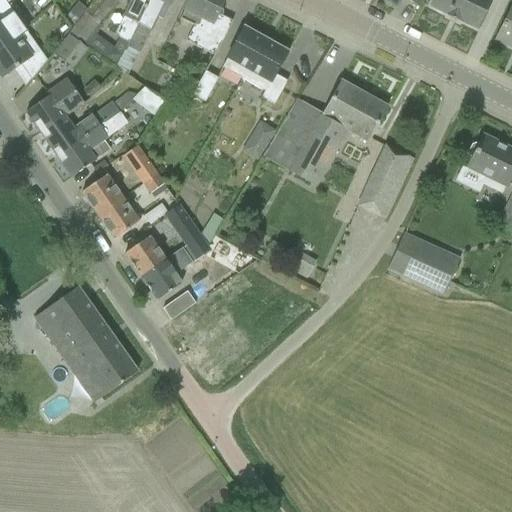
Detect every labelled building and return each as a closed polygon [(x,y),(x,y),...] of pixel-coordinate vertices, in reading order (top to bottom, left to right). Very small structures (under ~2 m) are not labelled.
[(0,0),(0,51),(25,33),(5,5),(2,0),(0,0)] [(88,34),(114,2),(111,0),(95,0),(86,12),(78,21),(67,34),(80,44),(88,34)] [(136,25),(148,0),(124,0),(129,3),(122,18),(115,32),(118,39),(127,43),(136,25)] [(150,32),(162,5),(168,8),(172,0),(148,0),(136,25),(127,43),(125,47),(137,53),(139,54),(150,32)] [(188,0),(187,2),(178,20),(192,27),(184,43),(212,56),(219,45),(220,45),(231,22),(230,22),(229,23),(216,17),(224,0),(188,0)] [(381,0),(394,9),(400,0),(405,0),(417,9),(421,0),(381,0)] [(433,0),(430,7),(447,15),(446,17),(458,23),(459,21),(476,29),(489,0),(433,0)] [(503,23),(494,41),(511,49),(511,45),(511,4),(511,7),(503,23)] [(70,15),(78,21),(86,12),(78,5),(70,15)] [(243,28),(220,69),(263,93),(259,99),(273,107),(286,83),(274,76),(287,53),(268,42),(243,28)] [(30,81),(46,62),(25,33),(0,51),(0,79),(1,80),(20,67),(30,81)] [(67,35),(51,54),(72,70),(87,52),(67,35)] [(102,59),(115,66),(121,55),(108,48),(102,59)] [(125,77),(119,71),(106,85),(111,90),(125,77)] [(193,91),(190,97),(204,104),(217,80),(203,72),(197,84),(193,91)] [(181,75),(177,83),(193,91),(197,84),(181,75)] [(48,97),(24,114),(39,135),(63,118),(83,105),(65,80),(46,94),(48,97)] [(93,81),(82,91),(90,99),(101,90),(93,81)] [(266,148),(261,158),(298,179),(316,189),(346,133),(367,144),(386,108),(340,83),(322,116),(296,101),(285,118),(275,134),(266,148)] [(143,89),(131,103),(143,111),(153,97),(143,89)] [(63,118),(39,135),(55,158),(117,115),(135,96),(126,93),(112,104),(111,103),(90,117),(72,130),(63,118)] [(117,115),(55,158),(70,179),(109,151),(102,141),(125,125),(117,115)] [(266,148),(275,134),(258,123),(249,137),(266,148)] [(471,159),(466,168),(466,170),(460,167),(453,182),(477,194),(482,185),(500,195),(504,187),(505,187),(511,173),(511,152),(481,137),(477,147),(474,145),(470,146),(467,154),(468,157),(471,159)] [(356,207),(384,220),(412,160),(384,146),(356,207)] [(161,185),(148,166),(135,175),(149,194),(161,185)] [(104,177),(80,194),(96,217),(121,200),(104,177)] [(511,196),(500,222),(511,228),(511,196)] [(121,200),(96,217),(113,240),(137,224),(121,200)] [(160,205),(142,217),(148,227),(164,216),(166,214),(160,205)] [(166,214),(164,216),(178,236),(185,247),(198,237),(191,227),(177,207),(166,214)] [(164,261),(139,278),(155,302),(172,291),(180,285),(173,275),(190,264),(208,251),(207,250),(198,237),(185,247),(181,250),(164,261)] [(456,262),(401,237),(387,270),(442,295),(456,262)] [(139,244),(123,255),(139,278),(164,261),(148,238),(139,244)] [(305,279),(315,262),(297,252),(287,270),(305,279)] [(240,273),(213,292),(224,308),(252,289),(240,273)] [(76,289),(59,301),(32,320),(93,404),(136,374),(76,289)] [(224,308),(213,292),(193,305),(190,308),(203,328),(184,342),(209,378),(235,359),(211,324),(227,313),(224,308)] [(185,293),(161,310),(169,322),(190,308),(193,305),(185,293)]
